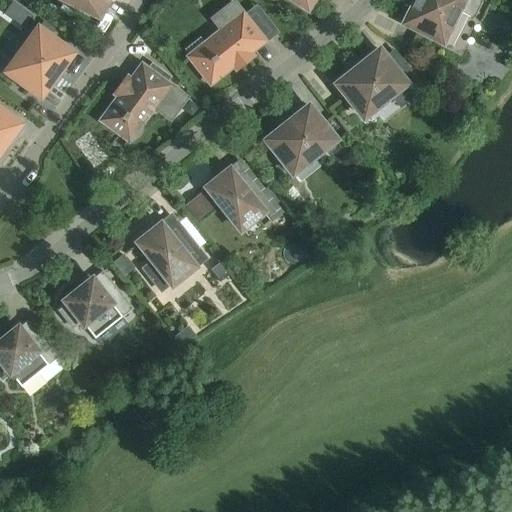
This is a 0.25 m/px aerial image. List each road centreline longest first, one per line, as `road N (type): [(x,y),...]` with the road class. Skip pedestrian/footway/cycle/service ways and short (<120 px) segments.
road 1 (residential): [(362,0),(251,111),(0,284)]
road 2 (residential): [(0,191),(136,0)]
